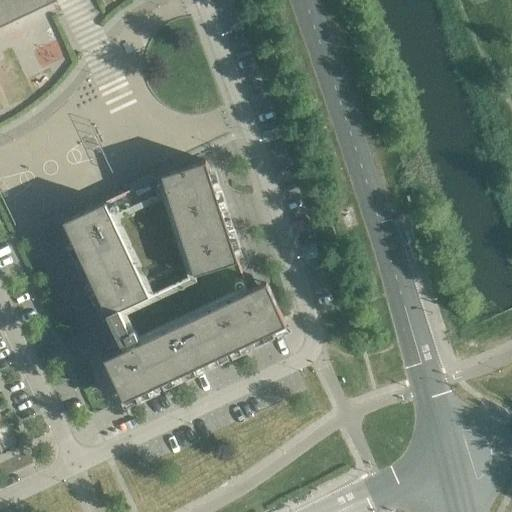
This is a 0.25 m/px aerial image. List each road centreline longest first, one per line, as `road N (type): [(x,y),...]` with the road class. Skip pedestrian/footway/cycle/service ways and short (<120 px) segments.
road 1 (residential): [(199,0),(311,323),(310,351)]
road 2 (residential): [(74,465),(310,351)]
road 3 (residential): [(74,465),(0,308)]
